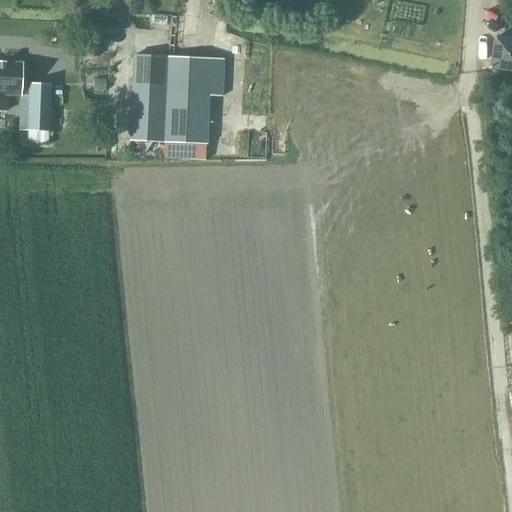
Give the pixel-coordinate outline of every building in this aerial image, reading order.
[(511,40),(495,38),(490,68),(511,71),(511,40)] [(129,141),(164,143),(167,58),(110,55),(106,140),(129,141)] [(209,96),(224,97),(225,61),(167,58),(164,143),(207,145),(209,96)] [(0,63),(0,111),(6,111),(6,97),(19,97),(27,98),(26,132),(27,132),(48,133),(49,133),(50,85),(21,84),(22,64),(0,63)] [(164,143),(163,159),(206,161),(207,145),(164,143)]
